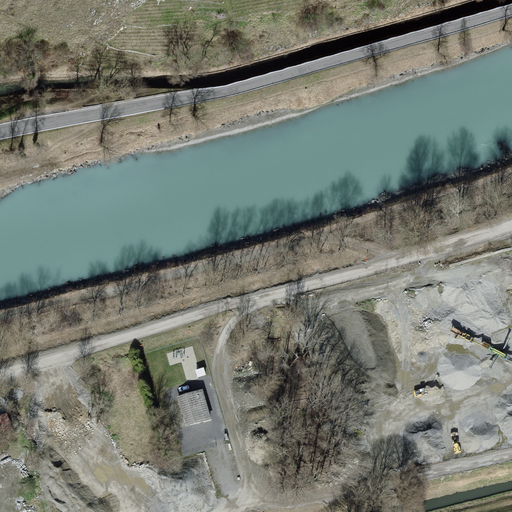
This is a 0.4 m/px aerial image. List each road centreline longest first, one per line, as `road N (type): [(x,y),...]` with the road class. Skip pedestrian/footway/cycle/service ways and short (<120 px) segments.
road 1 (track): [(0,373),(511,224)]
road 2 (unclassified): [(511,9),(222,92),(0,132)]
road 3 (track): [(211,511),(235,495),(238,441),(221,366),(228,331),(257,299)]
